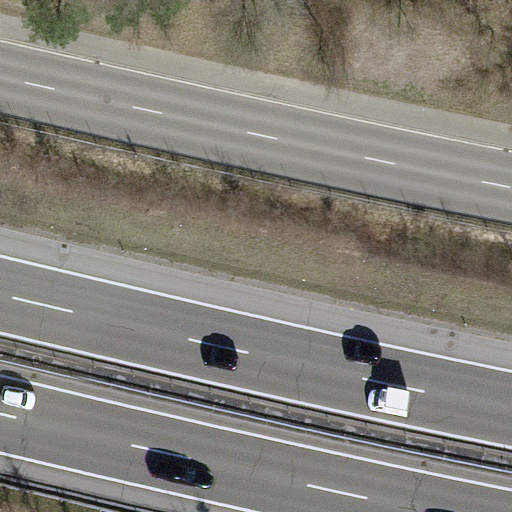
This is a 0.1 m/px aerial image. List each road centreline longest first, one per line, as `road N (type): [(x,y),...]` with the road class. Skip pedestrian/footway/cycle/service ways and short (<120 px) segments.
road 1 (motorway): [(511,407),(0,292)]
road 2 (tertiary): [(0,76),(511,186)]
road 3 (motorway): [(0,416),(423,511)]
